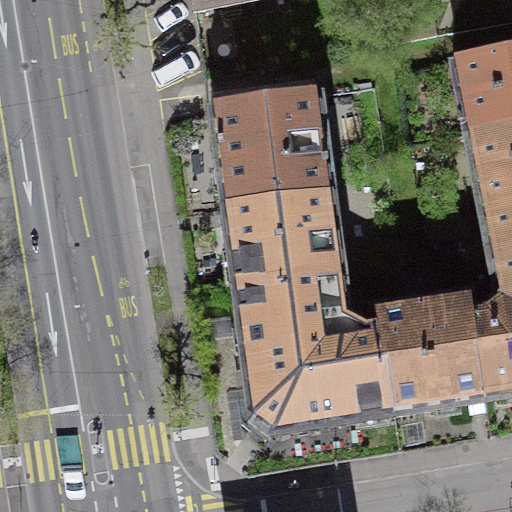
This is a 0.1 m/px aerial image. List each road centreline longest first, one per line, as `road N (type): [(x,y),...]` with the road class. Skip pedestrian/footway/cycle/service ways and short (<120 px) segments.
road 1 (secondary): [(15,0),(106,511)]
road 2 (residential): [(366,511),(511,490)]
